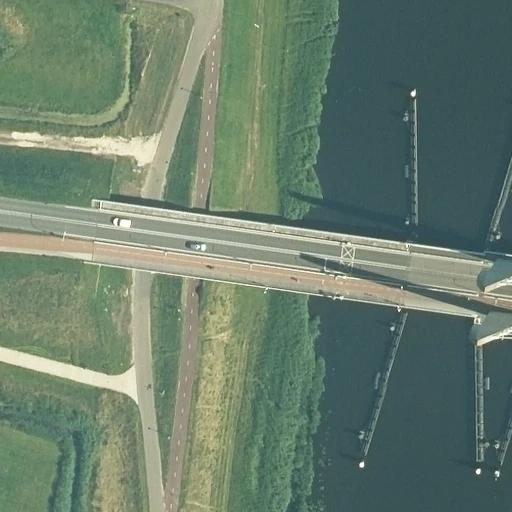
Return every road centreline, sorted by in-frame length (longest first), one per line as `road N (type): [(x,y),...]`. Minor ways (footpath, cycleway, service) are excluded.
road 1 (secondary): [(511,283),(0,212)]
road 2 (unclassified): [(215,14),(183,86),(150,212),(140,336),(157,511)]
